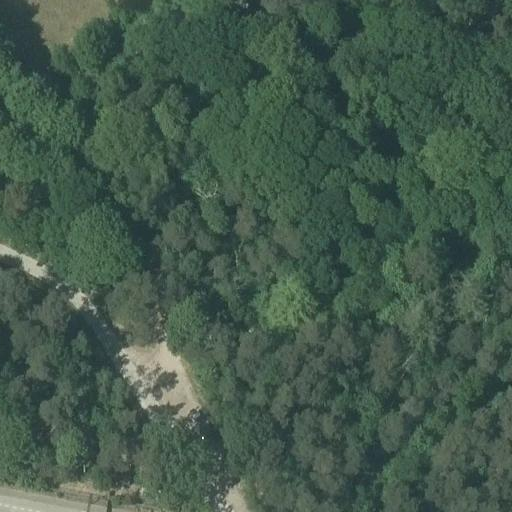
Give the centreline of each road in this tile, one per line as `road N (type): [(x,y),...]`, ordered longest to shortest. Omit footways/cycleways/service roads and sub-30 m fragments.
road 1 (unclassified): [(222,511),(78,299),(0,254)]
road 2 (track): [(129,376),(168,345),(135,249),(77,170)]
